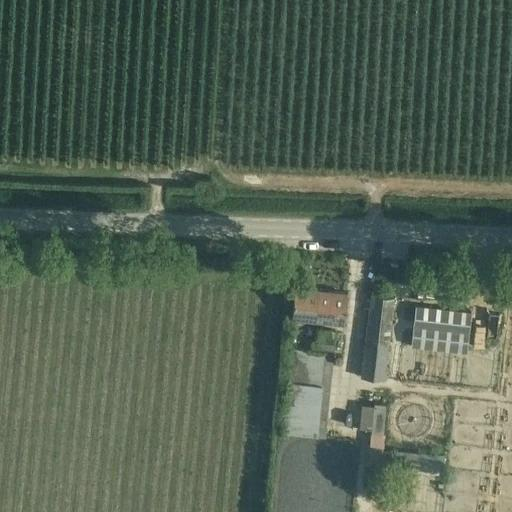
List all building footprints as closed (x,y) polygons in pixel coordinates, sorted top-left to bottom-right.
[(342,324),(346,293),(293,285),(289,317),(342,324)] [(393,296),(370,294),(361,376),(384,378),(393,296)] [(468,304),(467,325),(485,325),(486,305),(468,304)] [(333,333),(317,332),(316,343),(333,344),(333,333)] [(294,347),(285,430),(317,433),(326,350),(294,347)] [(373,402),(371,432),(383,433),(385,403),(373,402)] [(370,438),(368,459),(383,460),(384,439),(370,438)]
